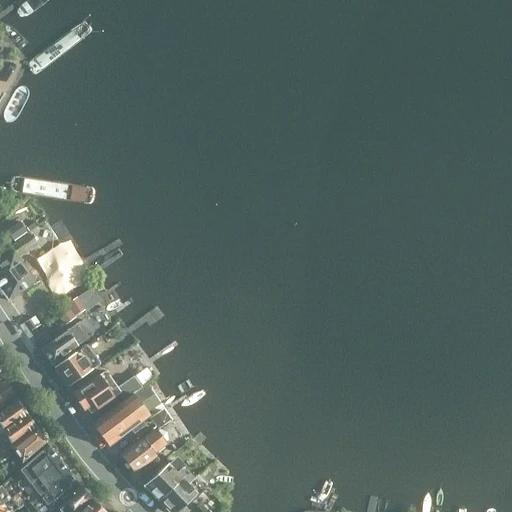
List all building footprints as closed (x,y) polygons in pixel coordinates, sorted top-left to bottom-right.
[(34,216),(15,189),(3,199),(21,226),(34,216)] [(27,228),(35,222),(32,219),(23,226),(26,231),(28,229),(27,228)] [(27,228),(29,231),(30,232),(39,225),(36,221),(35,222),(27,228)] [(17,223),(6,231),(12,240),(23,232),(17,223)] [(0,290),(7,300),(34,281),(18,258),(8,245),(6,241),(0,245),(0,290)] [(75,297),(54,311),(63,324),(84,310),(75,297)] [(31,331),(39,324),(33,317),(25,323),(31,331)] [(66,330),(41,348),(51,363),(77,345),(86,339),(91,335),(80,320),(75,324),(66,330)] [(85,345),(54,367),(67,387),(99,364),(85,345)] [(96,374),(70,394),(81,409),(85,406),(90,414),(118,393),(124,401),(138,389),(142,387),(133,376),(130,378),(129,377),(114,388),(102,371),(96,374)] [(0,408),(15,398),(1,378),(0,378),(0,408)] [(147,385),(132,395),(145,414),(160,404),(147,385)] [(131,395),(93,425),(109,445),(129,430),(132,434),(143,426),(140,421),(146,416),(131,395)] [(17,401),(0,412),(0,427),(1,431),(26,414),(17,401)] [(162,409),(149,418),(157,429),(170,420),(162,409)] [(8,442),(9,445),(11,446),(35,428),(34,427),(35,427),(26,414),(1,431),(8,442)] [(45,441),(35,428),(11,446),(9,445),(3,450),(9,457),(16,466),(45,441)] [(153,430),(120,455),(134,473),(140,469),(142,467),(145,471),(158,460),(152,452),(163,443),(153,430)] [(9,445),(8,442),(0,447),(0,463),(9,457),(3,450),(9,445)] [(37,453),(17,470),(24,478),(17,483),(22,490),(29,484),(28,484),(29,483),(54,461),(58,458),(47,444),(37,453)] [(144,486),(158,502),(188,473),(183,467),(184,466),(175,457),(168,464),(144,486)] [(33,490),(23,499),(29,505),(67,471),(58,458),(54,461),(29,483),(28,484),(29,484),(33,490)] [(29,505),(24,508),(26,511),(37,511),(38,510),(45,504),(50,510),(74,490),(79,486),(67,471),(29,505)] [(188,473),(158,502),(168,511),(175,511),(196,492),(200,487),(193,479),(193,478),(188,473)] [(1,485),(0,485),(1,486),(10,499),(18,493),(8,479),(1,485)] [(66,504),(59,511),(77,511),(91,498),(79,485),(79,486),(74,490),(63,501),(66,504)] [(0,511),(2,511),(0,508),(0,505),(9,499),(0,488),(0,511)] [(77,511),(104,511),(91,498),(77,511)]
